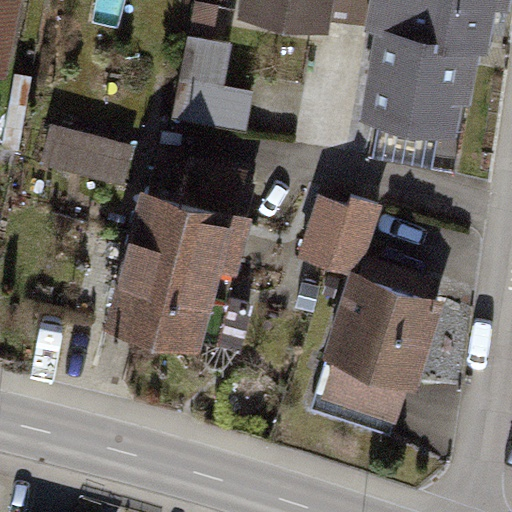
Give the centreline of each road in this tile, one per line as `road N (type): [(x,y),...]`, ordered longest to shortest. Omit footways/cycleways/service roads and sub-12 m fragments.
road 1 (primary): [(312,511),(0,423)]
road 2 (unknown): [(511,216),(201,136)]
road 3 (residential): [(511,250),(473,511)]
